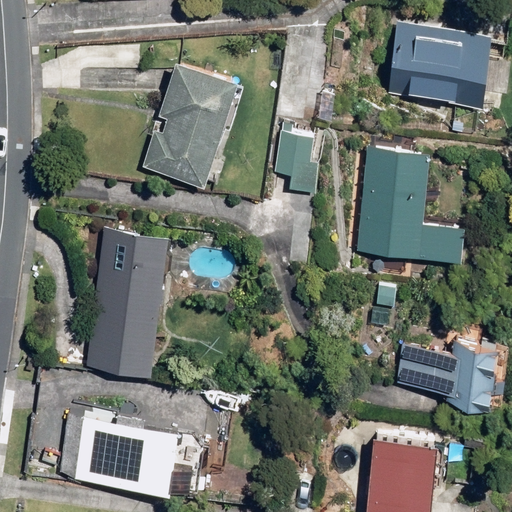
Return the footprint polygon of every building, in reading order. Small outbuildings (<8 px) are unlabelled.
[(390,88),(489,102),(498,28),(400,15),(390,88)] [(337,41),(356,42),(357,29),(338,27),(337,41)] [(146,162),(209,183),(244,75),(181,55),(165,105),(161,104),(152,131),(156,132),(146,162)] [(334,67),(353,70),(354,57),(336,55),(334,67)] [(281,114),(301,116),(304,99),(283,96),(281,114)] [(292,185),(320,188),(324,157),(315,156),(319,131),(312,131),(313,124),(299,122),(299,118),(279,115),(275,147),(280,148),(277,170),(294,172),(292,185)] [(361,248),(469,255),(471,222),(430,219),(436,147),(369,142),(361,248)] [(85,236),(92,236),(97,232),(97,224),(93,220),(86,220),(81,224),(81,231),(85,236)] [(91,363),(155,370),(164,297),(167,297),(169,281),(165,281),(171,232),(108,225),(91,363)] [(376,300),(398,303),(400,283),(379,280),(376,300)] [(450,396),(502,401),(508,339),(502,339),(503,334),(486,333),(485,336),(460,334),(458,346),(405,341),(401,381),(452,386),(450,396)] [(151,412),(123,408),(121,416),(70,408),(60,470),(176,488),(177,482),(202,486),(208,444),(184,441),(186,426),(149,420),(151,412)] [(466,443),(489,444),(489,427),(468,426),(466,443)] [(369,511),(438,511),(446,438),(378,431),(369,511)]
